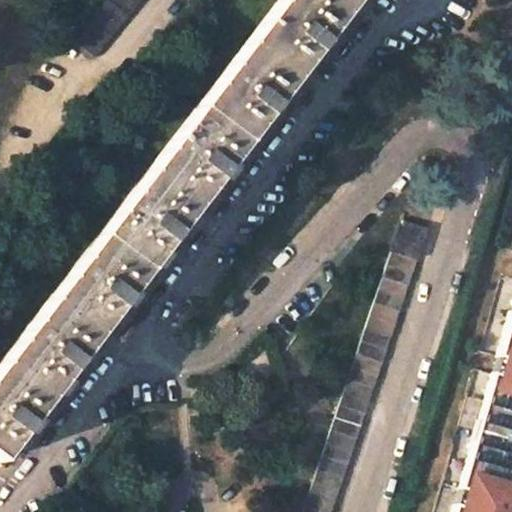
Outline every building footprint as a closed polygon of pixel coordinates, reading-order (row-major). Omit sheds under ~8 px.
[(106,0),(73,41),(94,58),(140,0),(106,0)] [(278,0),(194,110),(240,146),(352,0),(278,0)] [(352,0),(240,146),(245,149),(359,0),(352,0)] [(194,110),(0,362),(0,458),(240,146),(194,110)] [(240,146),(0,458),(0,465),(1,466),(245,149),(240,146)] [(417,261),(428,230),(400,221),(390,251),(390,252),(391,252),(416,261),(417,261)] [(330,511),(416,261),(391,252),(302,511),(330,511)] [(511,511),(511,298),(509,297),(446,511),(511,511)]
